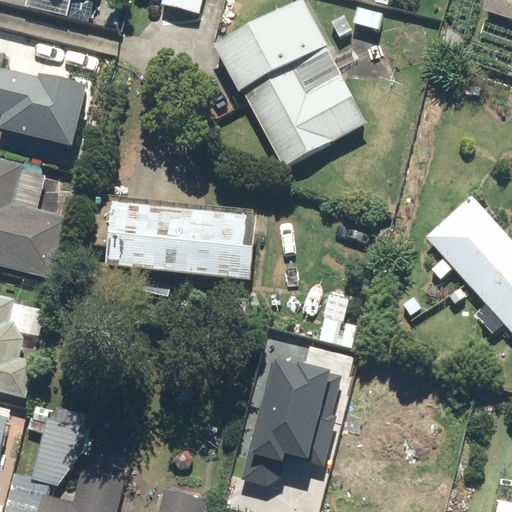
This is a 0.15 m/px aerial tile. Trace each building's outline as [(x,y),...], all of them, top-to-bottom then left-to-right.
[(207,0),(168,0),(167,6),(204,15),(207,0)] [(511,0),(495,0),(491,14),(511,20),(511,0)] [(334,49),(309,1),(220,47),(245,94),(250,92),(289,169),(372,126),(332,49),(334,49)] [(390,17),(361,10),(357,27),(386,34),(390,17)] [(8,75),(0,105),(0,132),(4,133),(1,145),(75,164),(94,90),(45,77),(44,84),(8,75)] [(144,115),(146,87),(126,87),(125,114),(144,115)] [(0,266),(53,280),(69,219),(42,212),(51,178),(27,172),(28,167),(0,160),(0,266)] [(511,236),(478,199),(431,240),(511,330),(511,236)] [(122,206),(115,268),(260,284),(266,221),(122,206)] [(357,296),(331,291),(324,321),(350,327),(357,296)] [(0,391),(32,399),(40,364),(24,360),(29,341),(20,325),(14,324),(20,301),(0,296),(0,391)] [(307,370),(277,363),(247,482),(273,489),(276,475),(291,479),(296,459),(330,467),(342,419),(337,417),(347,377),(308,367),(307,370)] [(0,476),(14,420),(0,416),(0,476)] [(52,498),(54,487),(62,488),(89,452),(95,430),(53,420),(38,481),(19,477),(10,511),(210,511),(213,503),(169,493),(164,511),(122,511),(129,483),(86,472),(78,504),(52,498)] [(477,511),(479,503),(456,497),(452,511),(477,511)] [(511,511),(511,504),(504,502),(502,511),(511,511)]
